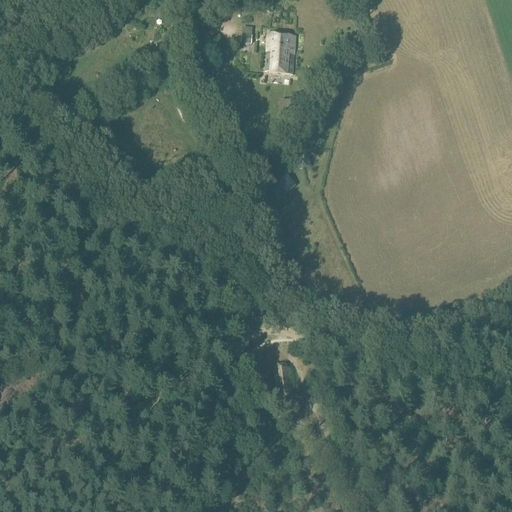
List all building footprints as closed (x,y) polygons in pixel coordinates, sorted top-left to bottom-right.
[(182,0),(166,0),(156,14),(166,22),(182,0)] [(218,4),(216,0),(203,0),(207,9),(218,4)] [(296,38),(267,34),(265,72),(293,76),(296,38)] [(242,44),(252,45),(253,37),(243,36),(242,44)] [(301,103),(287,101),(285,122),(299,122),(301,103)] [(312,166),(308,155),(299,158),(303,169),(312,166)] [(283,175),(268,191),(278,201),(294,185),(283,175)] [(292,394),(290,369),(285,364),(279,365),(275,369),(276,393),(283,398),(289,398),(292,394)]
